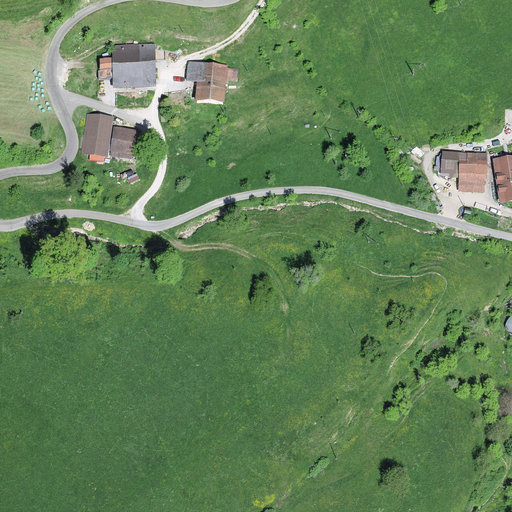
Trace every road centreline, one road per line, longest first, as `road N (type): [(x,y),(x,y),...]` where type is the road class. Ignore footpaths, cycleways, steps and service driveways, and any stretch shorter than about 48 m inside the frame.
road 1 (residential): [(436,218),(306,190),(241,196),(161,225),(95,215),(0,223)]
road 2 (residential): [(0,176),(51,168),(64,158),(68,134),(51,85),(53,46),(69,22),(111,0)]
